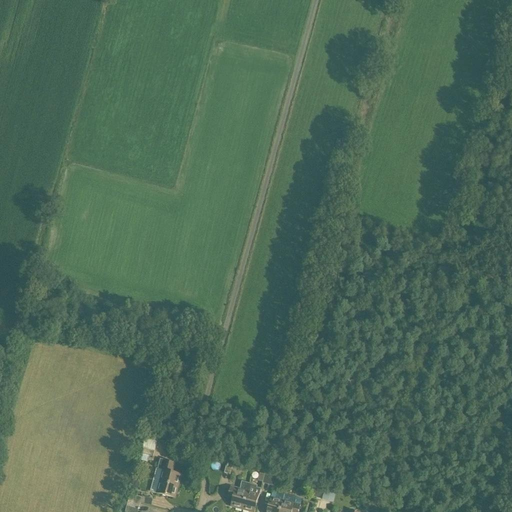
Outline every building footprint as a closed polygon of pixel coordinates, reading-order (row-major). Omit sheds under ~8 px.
[(153,457),(157,442),(145,439),(141,454),(153,457)] [(179,487),(182,475),(173,472),(175,463),(161,460),(158,469),(162,470),(159,482),(179,487)] [(230,474),(233,462),(228,461),(224,473),(230,474)] [(153,490),(158,466),(151,464),(146,489),(153,490)] [(268,485),(271,473),(265,471),(262,483),(268,485)] [(274,487),(277,474),(271,473),(268,485),(274,487)] [(243,510),(250,483),(242,481),(240,489),(231,486),(228,499),(233,500),(231,507),(243,510)] [(176,499),(179,487),(159,482),(156,494),(176,499)] [(260,495),(262,489),(257,487),(258,485),(250,483),(243,510),(250,511),(255,511),(260,495)] [(317,498),(320,487),(314,485),(311,497),(317,498)] [(320,487),(317,498),(322,499),(322,500),(333,503),(337,491),(333,490),(320,487)] [(280,511),(285,494),(273,491),(267,511),(280,511)] [(130,494),(129,500),(140,503),(142,498),(130,494)] [(285,494),(280,511),(299,511),(301,505),(302,500),(301,499),(285,494)] [(129,500),(127,506),(139,509),(140,503),(129,500)]
